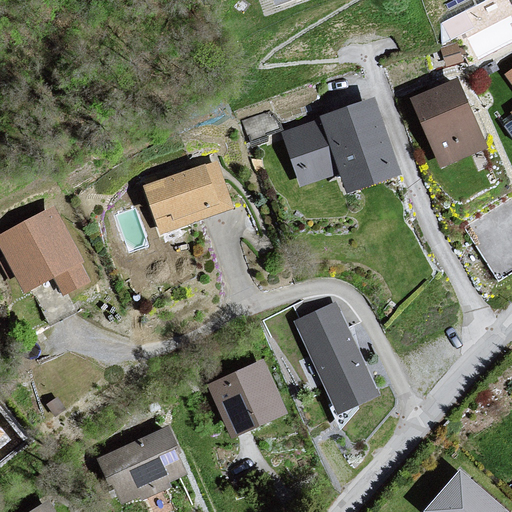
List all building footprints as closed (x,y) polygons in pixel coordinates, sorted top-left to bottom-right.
[(311,0),(272,0),(277,13),(311,0)] [(452,81),(404,101),(434,174),(482,154),(452,81)] [(374,101),(284,138),(307,194),(345,178),(357,207),(409,186),(374,101)] [(220,166),(143,197),(165,251),(242,220),(220,166)] [(55,212),(0,238),(0,269),(18,308),(63,287),(70,303),(93,293),(55,212)] [(377,393),(336,304),(299,321),(340,410),(377,393)] [(265,368),(210,390),(233,447),(288,425),(265,368)] [(169,432),(95,463),(115,511),(133,511),(192,488),(169,432)] [(504,511),(461,474),(426,511),(504,511)]
